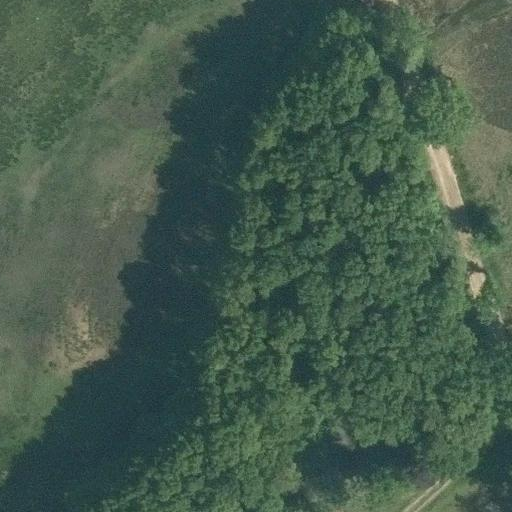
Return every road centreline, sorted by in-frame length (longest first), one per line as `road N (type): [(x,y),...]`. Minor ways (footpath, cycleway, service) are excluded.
road 1 (track): [(386,0),(511,383)]
road 2 (track): [(409,511),(511,417)]
